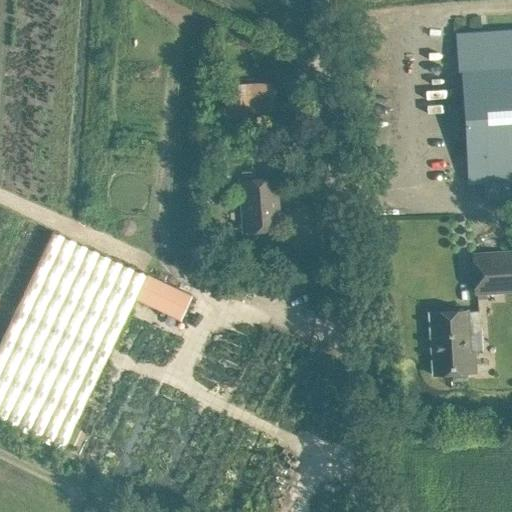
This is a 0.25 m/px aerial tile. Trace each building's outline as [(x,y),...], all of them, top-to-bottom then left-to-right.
[(461,71),(467,156),(481,155),(482,182),(511,180),(511,29),(456,33),(458,71),(461,71)] [(268,85),(225,86),(227,127),(270,125),(268,85)] [(252,180),(251,171),(241,171),(241,181),(240,181),(243,231),(279,229),(277,207),(275,207),(274,199),(277,199),(275,178),(252,180)] [(145,275),(51,230),(0,338),(0,419),(62,449),(145,275)] [(511,251),(473,254),(475,294),(511,291),(511,251)] [(191,298),(146,276),(135,300),(180,322),(191,298)] [(475,372),(474,352),(469,352),(467,310),(429,313),(433,375),(475,372)]
